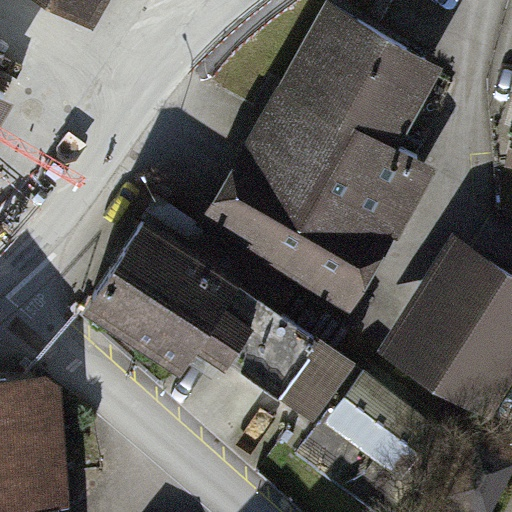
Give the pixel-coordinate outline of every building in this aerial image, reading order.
[(51,0),(85,21),(98,0),(51,0)] [(325,8),(197,217),(351,310),(441,163),(402,139),(440,77),(325,8)] [(238,280),(140,218),(80,313),(181,377),(200,347),(309,416),(350,350),(238,280)] [(511,272),(450,234),(377,349),(490,420),(511,385),(511,272)] [(352,368),(332,428),(398,450),(418,390),(352,368)] [(0,372),(0,494),(56,492),(50,370),(0,372)] [(0,494),(0,511),(56,511),(56,492),(0,494)]
